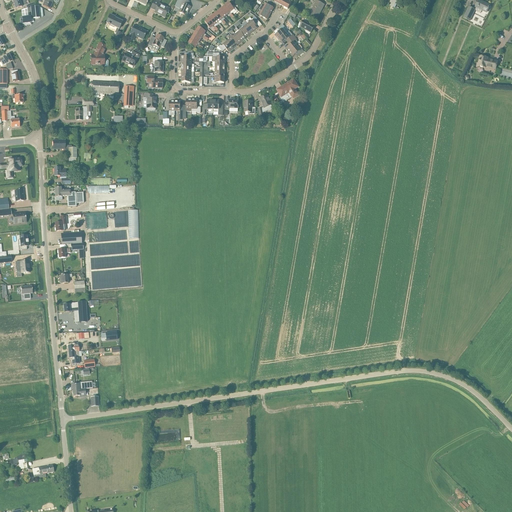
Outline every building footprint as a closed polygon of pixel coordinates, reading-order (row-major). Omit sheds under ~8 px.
[(15,9),(20,7),(22,7),(22,6),(26,4),(25,1),(26,1),(27,0),(18,0),(13,2),(15,9)] [(45,0),(42,6),(45,7),(50,9),(53,2),(48,0),(45,0)] [(165,17),(167,12),(169,9),(159,4),(160,2),(155,0),(154,0),(153,4),(150,9),(154,11),(155,9),(156,9),(155,13),(161,16),(161,15),(165,17)] [(177,0),(174,6),(180,9),(179,12),(186,16),(190,7),(187,6),(189,2),(184,0),(177,0)] [(288,9),(292,2),(288,0),(287,0),(283,7),(288,9)] [(487,13),(488,10),(490,6),(479,0),(475,7),(487,13)] [(309,15),(317,19),(324,5),(317,1),(309,15)] [(234,18),(236,16),(235,15),(238,12),(233,6),(232,6),(229,3),(225,6),(230,13),(232,15),(231,15),(234,18)] [(259,16),(263,18),(267,20),(274,8),(266,4),(259,16)] [(221,9),(226,16),(230,13),(225,6),(221,9)] [(31,19),(40,18),(40,17),(43,17),(42,9),(39,7),(28,8),(29,17),(22,18),(22,20),(21,20),(21,26),(31,25),(31,19)] [(470,21),(473,15),(475,10),(469,7),(463,18),(470,21)] [(222,19),(226,16),(221,9),(217,12),(222,19)] [(218,22),(222,19),(217,12),(213,16),(218,22)] [(119,40),(122,34),(118,32),(122,22),(115,18),(115,17),(110,15),(106,23),(108,24),(108,25),(110,25),(117,28),(115,33),(117,34),(115,38),(119,40)] [(213,16),(209,19),(214,25),(218,22),(213,16)] [(255,17),(253,19),(253,20),(248,24),(253,31),(257,27),(255,25),(259,22),(255,17)] [(209,19),(205,22),(210,29),(214,25),(209,19)] [(314,27),(303,21),(300,27),(306,30),(305,32),(310,34),(314,27)] [(244,28),(249,34),(253,31),(248,24),(244,28)] [(282,25),(278,29),(280,32),(275,35),(278,40),(288,32),(282,25)] [(141,29),(134,26),(130,34),(143,40),(147,32),(141,29)] [(196,32),(208,39),(210,37),(204,34),(206,32),(203,30),(199,27),(196,32)] [(244,28),(239,31),(240,32),(245,38),(249,34),(244,28)] [(288,32),(278,40),(282,44),(287,40),(288,42),(295,37),(293,35),(292,35),(289,31),(288,32)] [(200,40),(202,38),(207,41),(208,39),(196,32),(193,36),(200,40)] [(240,32),(236,35),(241,42),(245,38),(240,32)] [(151,38),(148,45),(152,47),(153,45),(159,48),(160,46),(164,47),(167,42),(163,40),(164,38),(157,35),(155,40),(151,38)] [(237,45),(241,42),(236,35),(233,37),(232,35),(230,37),(237,45)] [(203,48),(204,46),(199,43),(200,40),(193,36),(190,40),(203,48)] [(230,40),(227,42),(232,48),(237,45),(230,37),(228,38),(230,40)] [(295,37),(288,42),(290,45),(286,49),(289,53),(297,47),(293,43),(297,40),(295,37)] [(197,47),(202,50),(203,48),(190,40),(188,45),(195,49),(197,47)] [(218,47),(222,52),(226,49),(228,52),(232,48),(227,42),(222,46),(221,45),(218,47)] [(94,55),(91,55),(91,65),(104,66),(104,56),(102,56),(107,47),(99,43),(94,55)] [(292,57),(297,53),(299,56),(304,52),(302,49),(302,48),(299,45),(297,47),(289,53),(292,57)] [(134,65),(137,59),(136,58),(136,57),(139,58),(140,54),(138,53),(134,51),(132,55),(133,55),(132,57),(127,54),(126,56),(125,55),(122,61),(126,63),(129,65),(129,64),(129,63),(134,65)] [(191,62),(191,59),(195,59),(195,56),(194,56),(194,54),(188,53),(187,57),(182,56),(182,62),(191,62)] [(207,53),(207,57),(212,57),(212,62),(215,62),(225,62),(225,57),(220,57),(220,53),(214,53),(207,53)] [(3,58),(0,59),(0,61),(2,66),(6,65),(12,61),(9,55),(2,58),(3,58)] [(498,61),(488,59),(489,58),(479,56),(477,67),(486,69),(486,68),(496,70),(498,61)] [(163,73),(163,62),(162,62),(162,58),(153,58),(153,62),(155,62),(154,72),(163,73)] [(15,82),(20,81),(18,73),(17,71),(11,72),(12,82),(15,82)] [(152,88),(162,88),(162,81),(154,81),(154,77),(148,77),(145,77),(145,79),(147,79),(147,83),(152,84),(152,88)] [(284,103),(292,98),(293,99),(298,95),(295,89),(298,87),(294,80),(277,90),(281,97),(280,98),(284,103)] [(95,96),(99,97),(99,94),(104,94),(105,83),(91,82),(90,93),(95,94),(95,96)] [(109,97),(114,97),(114,95),(118,95),(119,89),(119,84),(105,83),(104,94),(109,94),(109,97)] [(124,87),(123,107),(133,107),(134,87),(124,87)] [(152,98),(152,94),(145,94),(145,98),(143,98),(142,109),(147,109),(147,111),(154,112),(155,111),(155,109),(156,98),(152,98)] [(15,96),(15,104),(23,103),(23,95),(15,96)] [(260,98),(264,108),(262,108),(262,109),(258,109),(260,118),(264,117),(263,113),(268,111),(269,112),(273,110),(271,105),(272,105),(267,95),(260,98)] [(197,100),(192,100),(192,112),(197,112),(197,113),(201,113),(201,107),(197,107),(197,100)] [(203,112),(203,115),(208,115),(208,114),(213,114),(213,112),(213,110),(213,100),(208,100),(207,104),(207,107),(203,107),(203,112)] [(219,100),(213,100),(213,110),(213,112),(218,112),(218,115),(223,116),(223,107),(219,107),(219,100)] [(238,101),(229,100),(229,103),(226,103),(226,108),(226,110),(229,110),(229,108),(238,109),(238,106),(238,101)] [(175,111),(175,101),(169,101),(169,111),(169,112),(163,112),(163,120),(169,120),(169,116),(175,116),(175,111)] [(244,112),(249,112),(249,114),(255,114),(255,108),(252,108),(252,102),(244,102),(244,107),(244,112)] [(81,109),(76,110),(76,121),(81,120),(82,120),(85,120),(85,117),(85,113),(87,113),(87,112),(88,112),(91,112),(91,106),(86,106),(86,107),(83,107),(83,109),(81,109)] [(14,117),(10,117),(11,120),(11,128),(20,127),(19,119),(15,120),(14,117)] [(69,149),(69,158),(76,158),(76,148),(72,148),(72,146),(65,146),(65,141),(53,141),(53,149),(69,149)] [(10,164),(0,165),(1,171),(7,170),(8,177),(13,176),(12,172),(19,171),(19,166),(22,166),(21,159),(16,160),(16,159),(9,159),(10,164)] [(60,177),(65,177),(66,177),(66,170),(60,170),(60,168),(54,168),(54,176),(60,176),(60,177)] [(88,186),(89,194),(109,194),(109,186),(88,186)] [(109,207),(135,206),(135,186),(109,186),(109,207)] [(55,197),(56,197),(57,201),(62,201),(62,197),(67,197),(67,191),(61,191),(61,188),(55,188),(55,197)] [(23,190),(14,191),(15,202),(24,201),(23,190)] [(70,190),(67,191),(67,197),(68,207),(76,207),(76,204),(84,204),(83,192),(70,193),(70,190)] [(138,211),(128,211),(129,239),(139,239),(138,211)] [(105,213),(86,215),(87,230),(106,229),(105,213)] [(18,214),(13,215),(14,224),(26,223),(25,214),(18,215),(18,214)] [(55,223),(56,232),(65,231),(64,225),(67,225),(66,216),(60,217),(61,223),(55,223)] [(81,233),(61,235),(62,245),(69,244),(71,244),(82,243),(81,233)] [(20,240),(18,240),(19,251),(27,250),(27,247),(28,247),(27,236),(19,237),(20,240)] [(59,259),(64,258),(65,258),(65,253),(70,253),(70,249),(64,250),(64,249),(58,250),(59,259)] [(20,263),(15,264),(16,271),(16,272),(20,271),(21,274),(22,274),(30,273),(29,265),(29,264),(29,261),(20,262),(20,263)] [(72,275),(71,275),(67,275),(67,276),(61,276),(61,284),(68,283),(67,278),(72,277),(72,275)] [(74,282),(75,294),(85,292),(84,281),(74,282)] [(31,286),(21,287),(22,294),(23,294),(24,300),(30,299),(30,296),(29,296),(29,294),(32,293),(31,286)] [(72,304),(64,305),(64,313),(70,312),(78,311),(79,322),(87,322),(85,302),(78,303),(78,306),(72,307),(72,304)] [(118,333),(107,334),(107,341),(118,340),(118,333)] [(78,343),(69,344),(69,346),(68,347),(68,352),(79,351),(78,343)] [(71,358),(72,364),(76,364),(75,358),(79,357),(78,352),(79,352),(79,351),(68,352),(69,359),(71,358)] [(94,360),(84,361),(84,368),(95,367),(94,360)] [(72,391),(87,389),(92,389),(95,389),(95,382),(91,382),(91,383),(86,384),(87,385),(82,385),(82,388),(79,388),(79,384),(72,385),(72,391)] [(87,389),(72,391),(73,397),(80,396),(80,398),(86,397),(85,392),(88,392),(87,389)] [(23,464),(24,469),(25,469),(25,470),(29,470),(28,462),(27,456),(24,456),(24,457),(23,457),(24,460),(18,461),(19,464),(23,464)] [(54,472),(52,465),(38,468),(39,468),(32,470),(34,480),(43,478),(43,474),(54,472)]
